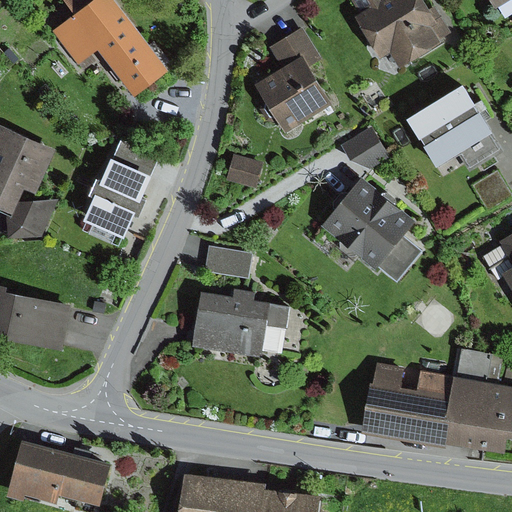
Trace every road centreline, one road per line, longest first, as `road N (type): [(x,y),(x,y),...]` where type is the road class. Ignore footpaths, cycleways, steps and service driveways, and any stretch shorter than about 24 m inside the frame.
road 1 (unclassified): [(223,21),(210,130),(184,214),(106,381),(97,422)]
road 2 (tertiary): [(97,422),(511,483)]
